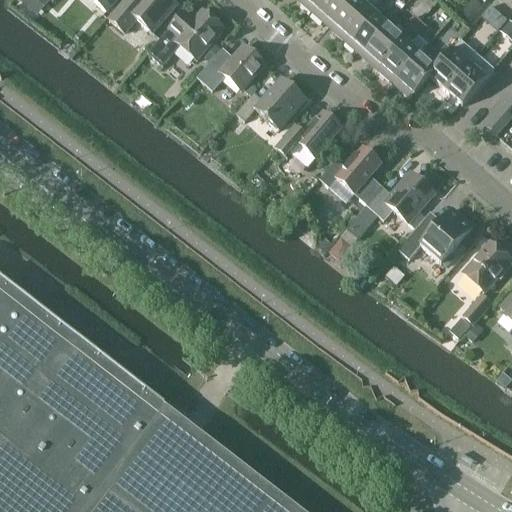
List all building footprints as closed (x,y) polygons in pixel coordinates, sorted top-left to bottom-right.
[(39,0),(23,0),(33,8),(39,0)] [(96,0),(94,4),(106,14),(118,0),(96,0)] [(152,37),(177,9),(166,0),(144,0),(138,7),(129,0),(127,0),(109,22),(124,36),(136,22),(152,37)] [(296,0),(295,2),(312,16),(325,0),(296,0)] [(325,0),(312,16),(328,30),(354,0),(325,0)] [(355,0),(354,0),(328,30),(344,45),(380,4),(374,0),(372,0),(365,8),(355,0)] [(461,15),(469,21),(479,9),(472,2),(461,15)] [(380,4),(344,45),(360,59),(387,28),(378,19),(386,10),(380,4)] [(491,11),(485,18),(495,27),(501,20),(491,11)] [(196,65),(224,34),(201,14),(192,24),(183,16),(147,57),(162,71),(179,51),(196,65)] [(511,27),(508,23),(501,31),(511,41),(511,27)] [(387,28),(360,59),(377,73),(412,33),(406,27),(397,37),(387,28)] [(412,33),(377,73),(393,88),(420,57),(410,48),(418,38),(412,33)] [(451,52),(444,61),(435,70),(436,71),(429,79),(430,80),(445,94),(468,67),(477,58),(460,43),(452,53),(451,52)] [(197,81),(201,84),(195,91),(203,98),(209,92),(212,94),(225,80),(241,94),(265,68),(244,49),(232,62),(222,53),(197,81)] [(420,57),(393,88),(409,102),(413,98),(414,98),(430,80),(429,79),(436,71),(435,70),(444,61),(438,56),(430,66),(420,57)] [(468,67),(445,94),(462,109),(494,73),(477,58),(468,67)] [(277,134),(305,104),(282,83),(263,104),(254,96),(235,117),(245,126),(255,114),(277,134)] [(496,138),(511,119),(511,100),(487,129),(496,138)] [(284,161),(289,156),(304,170),(307,170),(341,133),(323,117),(306,135),(298,128),(275,153),(284,161)] [(319,183),(328,192),(346,207),(354,198),(380,169),(363,153),(346,172),(336,164),(319,183)] [(437,201),(438,200),(411,176),(391,199),(383,191),(366,209),(384,225),(394,214),(408,227),(433,198),(437,201)] [(441,267),(459,248),(465,253),(473,242),(468,238),(474,231),(453,212),(441,225),(431,216),(398,254),(408,263),(421,249),(441,267)] [(326,244),(318,254),(324,258),(332,249),(326,244)] [(485,296),(511,265),(490,246),(463,277),(485,296)] [(0,511),(74,511),(83,490),(98,496),(116,473),(115,472),(138,422),(151,428),(164,411),(0,283),(0,511)] [(511,337),(511,338),(511,337),(511,299),(511,298),(500,310),(505,314),(502,317),(511,326),(511,337)] [(478,329),(475,326),(491,308),(481,299),(463,320),(472,329),(464,338),(471,345),(482,333),(478,330),(478,329)] [(459,339),(468,328),(462,322),(452,333),(459,339)] [(294,511),(164,411),(151,428),(138,422),(115,472),(116,473),(98,496),(83,490),(74,511),(294,511)]
